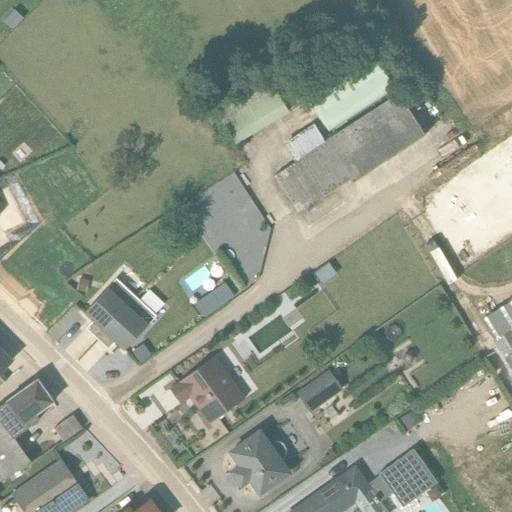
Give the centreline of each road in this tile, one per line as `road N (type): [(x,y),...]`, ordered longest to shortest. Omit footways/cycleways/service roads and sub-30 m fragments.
road 1 (unclassified): [(296,259),(98,411)]
road 2 (track): [(462,149),(296,259)]
road 3 (residential): [(98,411),(0,312)]
road 4 (residential): [(191,511),(98,411)]
